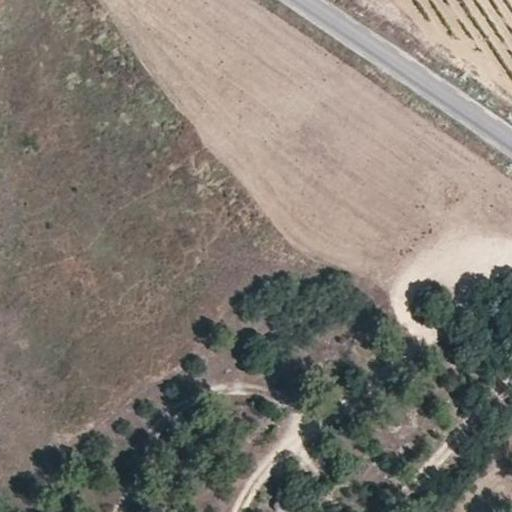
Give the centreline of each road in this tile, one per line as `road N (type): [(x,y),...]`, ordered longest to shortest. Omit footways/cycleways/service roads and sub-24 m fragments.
road 1 (track): [(511,271),(489,278),(392,377),(275,446),(238,511)]
road 2 (tertiary): [(302,0),(511,148)]
road 3 (track): [(390,511),(511,375)]
